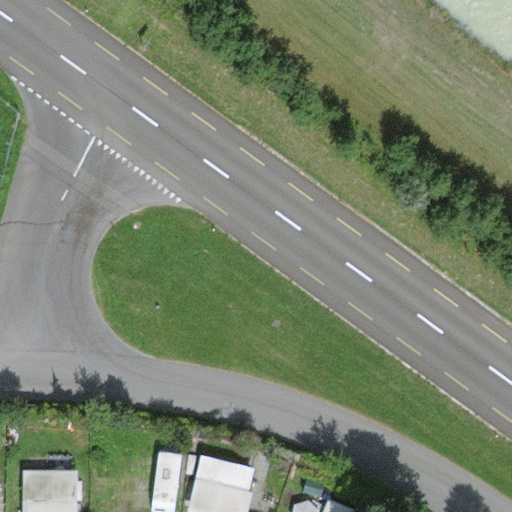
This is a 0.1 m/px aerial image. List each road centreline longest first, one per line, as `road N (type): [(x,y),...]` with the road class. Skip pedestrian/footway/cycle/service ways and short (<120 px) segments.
road 1 (primary): [(129,86),(511,369)]
road 2 (unclassified): [(35,369),(300,406),(458,511)]
road 3 (unclassified): [(35,369),(66,210),(129,86)]
road 4 (primary): [(6,0),(129,86)]
